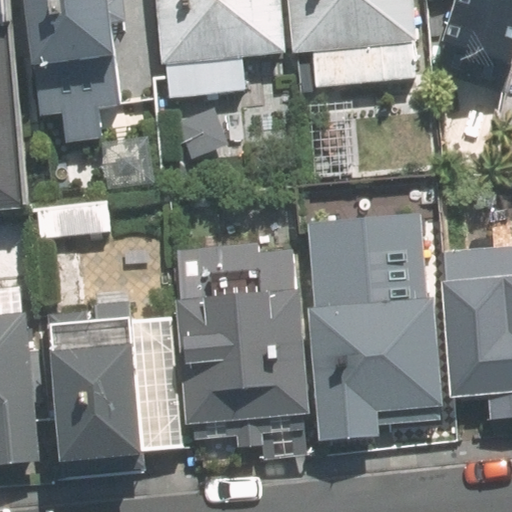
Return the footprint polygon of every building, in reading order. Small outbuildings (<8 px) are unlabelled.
[(7,0),(0,0),(0,220),(23,219),(7,0)] [(73,148),(106,145),(102,111),(127,108),(115,0),(19,0),(32,119),(69,115),(73,148)] [(156,0),(160,71),(170,70),(172,103),(259,98),(257,62),(290,59),(287,0),(156,0)] [(421,84),(418,0),(287,0),(290,59),(312,58),(313,88),(421,84)] [(511,0),(454,0),(439,48),(445,50),(438,71),(501,90),(508,68),(511,68),(511,0)] [(39,208),(42,242),(113,236),(110,202),(39,208)] [(382,414),(438,413),(436,305),(370,306),(369,220),(308,221),(312,444),(382,443),(382,414)] [(294,240),(184,246),(194,428),(304,422),(294,240)] [(511,244),(446,249),(449,282),(444,282),(451,396),(489,393),(491,419),(511,417),(511,244)] [(0,469),(35,469),(31,314),(0,314),(0,469)] [(130,333),(53,337),(59,456),(136,453),(130,333)]
